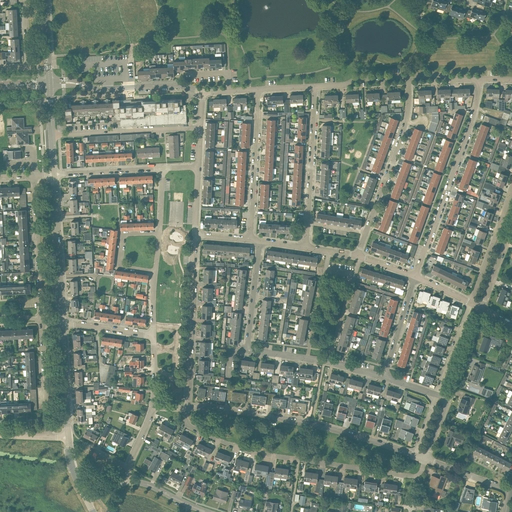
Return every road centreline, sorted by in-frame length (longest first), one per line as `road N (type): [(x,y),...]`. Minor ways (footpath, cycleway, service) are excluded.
road 1 (residential): [(426,459),(416,477),(258,453),(193,429),(185,407)]
road 2 (unclassified): [(415,455),(311,423),(185,407)]
road 3 (residential): [(415,276),(473,117),(479,78)]
road 4 (unclassified): [(185,407),(195,235)]
road 5 (residential): [(366,232),(405,123),(408,76)]
road 6 (residential): [(250,240),(258,89)]
road 7 (residential): [(200,128),(52,134)]
road 8 (tertiary): [(62,321),(54,174)]
road 9 (residential): [(42,318),(34,175)]
road 10 (residential): [(307,222),(314,86)]
road 11 (unclassified): [(201,91),(80,84)]
